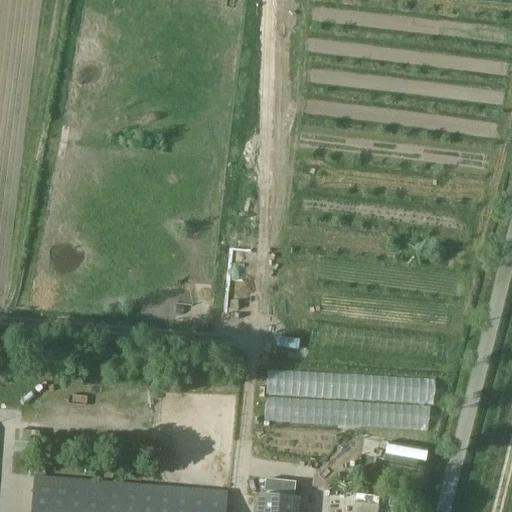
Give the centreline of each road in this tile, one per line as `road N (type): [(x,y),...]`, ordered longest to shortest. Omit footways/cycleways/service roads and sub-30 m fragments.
road 1 (track): [(0,322),(254,346),(240,511)]
road 2 (track): [(254,346),(269,0)]
road 3 (unclassified): [(443,511),(511,244)]
